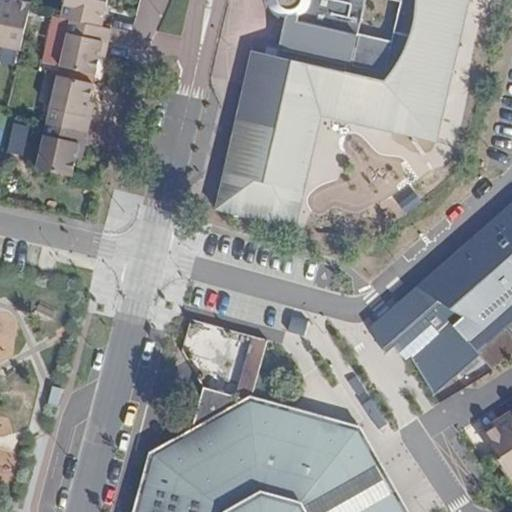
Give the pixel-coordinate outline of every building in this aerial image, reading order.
[(0,0),(0,45),(20,50),(29,10),(31,2),(22,0),(0,0)] [(70,20),(102,27),(107,0),(64,0),(60,17),(70,20)] [(274,18),(284,22),(276,56),(253,50),(238,116),(233,136),(217,209),(221,211),(295,230),(323,116),(436,143),(468,0),(265,0),(265,5),(269,11),(274,18)] [(95,74),(100,57),(103,42),(108,43),(112,29),(102,27),(70,20),(60,67),(95,74)] [(103,42),(100,57),(105,56),(108,43),(103,42)] [(47,122),(88,131),(92,117),(86,115),(90,100),(93,83),(58,75),(47,122)] [(86,115),(92,117),(94,102),(90,100),(86,115)] [(36,168),(72,176),(76,160),(80,144),(85,145),(88,131),(47,122),(36,168)] [(80,144),(76,160),(82,161),(85,145),(80,144)] [(364,209),(366,216),(373,211),(370,205),(364,209)] [(511,213),(505,211),(417,288),(480,326),(511,298),(511,213)] [(409,307),(402,301),(388,313),(393,321),(409,307)] [(225,394),(204,388),(191,434),(153,455),(137,511),(207,511),(222,463),(312,490),(338,458),(365,443),(358,430),(251,400),(268,340),(241,333),(225,394)] [(511,478),(511,410),(508,413),(511,417),(511,420),(484,437),(511,478)] [(511,420),(511,417),(508,413),(480,431),(484,437),(511,420)] [(403,511),(404,511),(385,478),(365,443),(338,458),(312,490),(222,463),(207,511),(403,511)]
